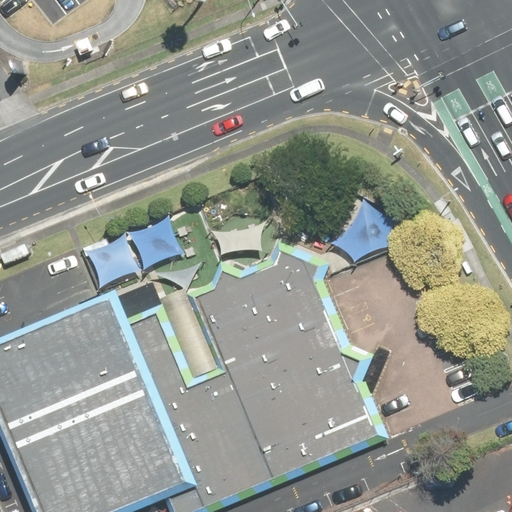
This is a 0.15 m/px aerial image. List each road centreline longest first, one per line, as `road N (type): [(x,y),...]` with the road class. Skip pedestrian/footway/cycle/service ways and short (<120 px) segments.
road 1 (primary): [(511,196),(429,131),(367,100),(217,84)]
road 2 (secondary): [(0,177),(217,84)]
road 3 (secondary): [(217,84),(416,0)]
